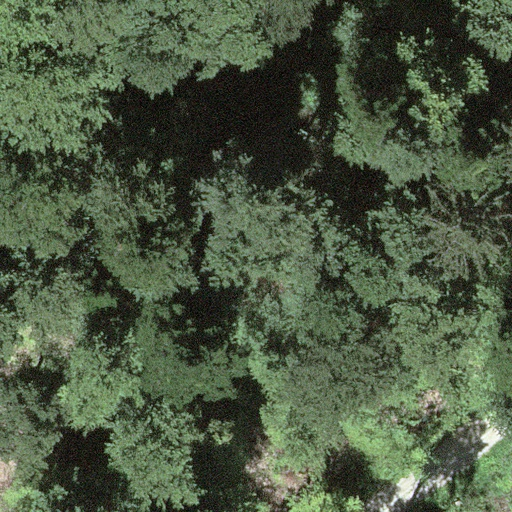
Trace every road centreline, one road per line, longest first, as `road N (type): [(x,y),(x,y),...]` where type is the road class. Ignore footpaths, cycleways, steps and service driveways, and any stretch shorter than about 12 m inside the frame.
road 1 (track): [(0,75),(142,38),(233,0)]
road 2 (track): [(511,404),(375,511)]
